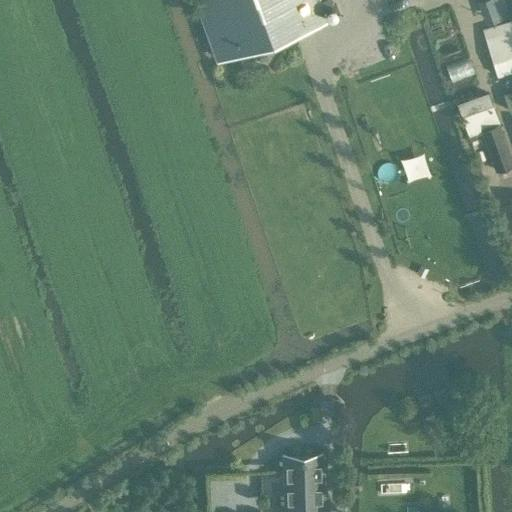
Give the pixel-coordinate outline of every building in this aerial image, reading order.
[(199,0),(220,56),(322,20),(315,0),(199,0)] [(499,16),(494,0),(482,0),(477,2),(483,21),(499,16)] [(511,68),(511,18),(483,27),(497,73),(511,68)] [(511,87),(502,92),(508,109),(511,107),(511,87)] [(482,129),(498,123),(499,122),(488,93),(458,104),(469,134),(482,129)] [(482,129),(497,170),(511,164),(511,159),(498,123),(482,129)] [(322,511),(321,451),(283,453),(282,453),(283,474),(263,474),(263,492),(283,491),(284,511),(322,511)]
